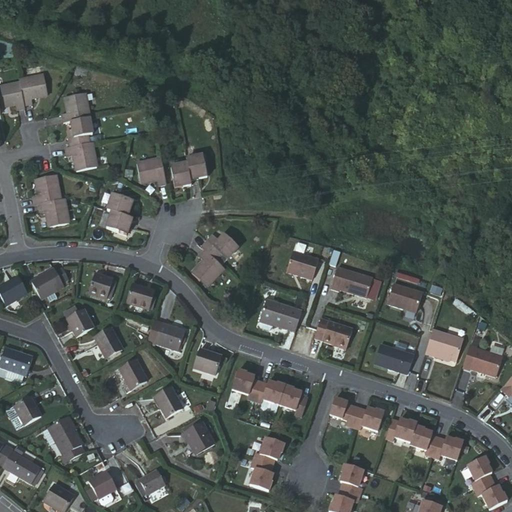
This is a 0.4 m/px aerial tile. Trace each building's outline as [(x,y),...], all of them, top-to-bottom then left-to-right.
[(0,113),(12,111),(13,116),(21,114),(21,110),(29,109),(28,103),(43,100),(38,78),(15,83),(16,87),(0,89),(0,113)] [(68,142),(63,143),(65,150),(60,150),(62,160),(68,158),(71,174),(94,170),(88,145),(85,145),(83,138),(89,137),(81,97),(60,101),(63,117),(58,118),(60,126),(65,125),(66,133),(68,142)] [(165,169),(169,192),(187,189),(185,183),(200,180),(197,159),(181,161),(182,166),(165,169)] [(133,165),(137,187),(151,185),(152,189),(161,187),(156,160),(133,165)] [(40,215),(44,231),(67,226),(61,203),(57,203),(51,179),(29,183),(34,199),(27,200),(29,208),(33,207),(35,216),(40,215)] [(106,216),(100,231),(121,238),(127,223),(122,221),(128,205),(106,198),(101,215),(106,216)] [(207,240),(195,251),(199,255),(193,261),(199,265),(186,277),(202,293),(221,276),(216,270),(234,254),(219,238),(213,245),(207,240)] [(313,264),(287,256),(281,276),(307,283),(313,264)] [(336,259),(329,257),(324,271),(331,273),(336,259)] [(54,272),(31,285),(41,304),(65,291),(62,287),(68,284),(61,272),(56,276),(54,272)] [(370,286),(335,274),(328,294),(336,297),(337,295),(364,304),(370,286)] [(107,303),(108,301),(113,285),(114,283),(94,277),(88,297),(107,303)] [(18,282),(0,292),(0,300),(6,311),(28,298),(18,282)] [(113,285),(108,301),(111,303),(116,286),(113,285)] [(419,297),(390,288),(384,308),(400,312),(400,311),(414,315),(419,297)] [(133,292),(128,310),(150,317),(156,299),(133,292)] [(298,315),(262,305),(256,325),(257,326),(255,330),(257,333),(266,336),(268,334),(270,330),(291,336),(298,315)] [(66,326),(76,345),(94,335),(89,325),(85,316),(66,326)] [(89,325),(94,335),(100,332),(94,322),(89,325)] [(350,335),(317,325),(311,344),(343,354),(350,335)] [(461,340),(431,330),(423,353),(432,356),(432,354),(454,361),(461,340)] [(155,331),(148,353),(178,362),(185,341),(155,331)] [(113,336),(96,346),(108,366),(124,358),(113,336)] [(410,358),(376,348),(370,367),(403,378),(410,358)] [(472,351),(464,349),(458,372),(465,374),(465,373),(491,381),(498,361),(471,353),(472,351)] [(4,353),(0,365),(0,373),(26,382),(33,363),(4,353)] [(201,358),(194,378),(217,385),(224,365),(201,358)] [(138,369),(122,378),(133,399),(150,389),(138,369)] [(511,374),(495,393),(503,400),(506,397),(511,402),(511,374)] [(242,378),(233,376),(228,393),(235,395),(235,397),(244,400),(243,404),(250,406),(256,387),(249,385),(241,383),(242,378)] [(256,387),(250,406),(257,408),(258,405),(268,408),(268,406),(275,408),(281,391),(273,388),(272,392),(256,387)] [(290,394),(281,391),(275,408),(283,411),(282,412),(291,415),(290,419),(298,422),(304,403),(289,398),(290,394)] [(172,395),(157,403),(168,425),(184,416),(172,395)] [(344,407),(331,403),(325,419),(343,425),(342,429),(349,432),(356,434),(357,431),(366,434),(367,432),(374,435),(380,417),(371,414),(370,418),(355,413),(348,411),(347,413),(342,412),(344,407)] [(32,404),(15,413),(26,433),(42,424),(32,404)] [(394,426),(388,423),(381,442),(389,445),(390,441),(399,444),(400,442),(407,445),(412,430),(412,427),(404,425),(403,429),(394,426)] [(76,438),(68,425),(65,427),(72,441),(76,438)] [(65,427),(49,435),(64,464),(62,464),(66,471),(85,462),(81,455),(84,453),(76,438),(72,441),(65,427)] [(420,433),(412,430),(407,445),(406,448),(413,450),(413,452),(422,455),(421,458),(428,461),(434,442),(419,437),(420,433)] [(186,441),(191,450),(194,448),(202,462),(218,453),(206,431),(186,441)] [(449,447),(434,442),(428,461),(435,463),(436,459),(446,462),(446,461),(453,463),(459,446),(451,443),(449,447)] [(250,465),(268,471),(271,464),(273,456),(277,457),(280,448),(262,443),(260,450),(259,449),(256,459),(252,457),(250,465)] [(194,448),(191,450),(198,464),(202,462),(194,448)] [(0,474),(3,476),(11,462),(13,458),(0,450),(0,474)] [(484,511),(487,511),(503,505),(497,497),(493,499),(479,471),(483,469),(479,461),(462,469),(466,476),(464,476),(469,485),(465,487),(472,500),(476,499),(480,507),(482,507),(484,511)] [(3,476),(0,480),(0,481),(28,498),(39,479),(11,462),(3,476)] [(268,471),(250,465),(247,472),(251,473),(249,482),(250,483),(248,490),(265,495),(268,486),(264,485),(268,471)] [(342,479),(336,493),(355,500),(358,493),(354,491),(357,482),(356,482),(358,475),(341,469),(338,478),(342,479)] [(158,479),(141,488),(148,501),(149,503),(166,493),(158,479)] [(89,492),(93,497),(98,508),(100,511),(109,511),(112,510),(113,508),(110,502),(117,498),(108,481),(89,492)] [(53,492),(44,509),(49,511),(85,511),(74,485),(66,499),(53,492)] [(148,501),(141,488),(136,491),(142,503),(148,501)] [(355,500),(336,493),(334,500),(331,509),(327,507),(325,511),(346,511),(349,506),(353,507),(355,500)] [(98,508),(93,497),(86,500),(92,511),(98,508)]
